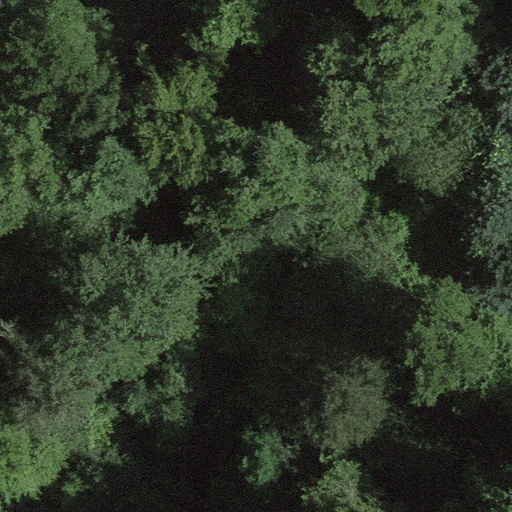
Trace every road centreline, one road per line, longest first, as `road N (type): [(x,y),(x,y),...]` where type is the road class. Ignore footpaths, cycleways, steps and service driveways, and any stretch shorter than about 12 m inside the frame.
road 1 (track): [(211,511),(158,60)]
road 2 (track): [(0,88),(158,60),(288,26),(342,0)]
